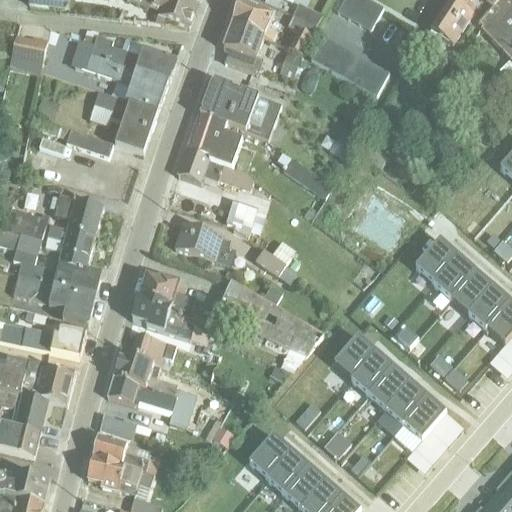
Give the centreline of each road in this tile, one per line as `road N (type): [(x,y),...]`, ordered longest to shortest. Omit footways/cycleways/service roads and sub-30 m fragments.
road 1 (residential): [(57,511),(100,349),(206,41)]
road 2 (residential): [(206,41),(0,17)]
road 3 (residential): [(417,511),(511,401)]
